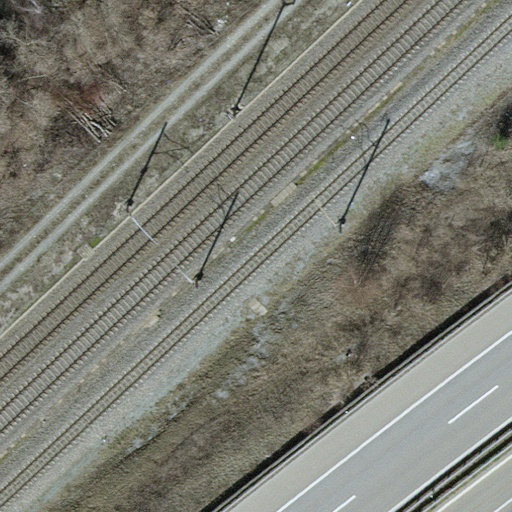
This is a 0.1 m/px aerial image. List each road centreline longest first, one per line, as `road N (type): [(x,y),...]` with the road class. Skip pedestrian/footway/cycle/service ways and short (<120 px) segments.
road 1 (track): [(0,271),(291,0)]
road 2 (motorway): [(511,374),(333,511)]
